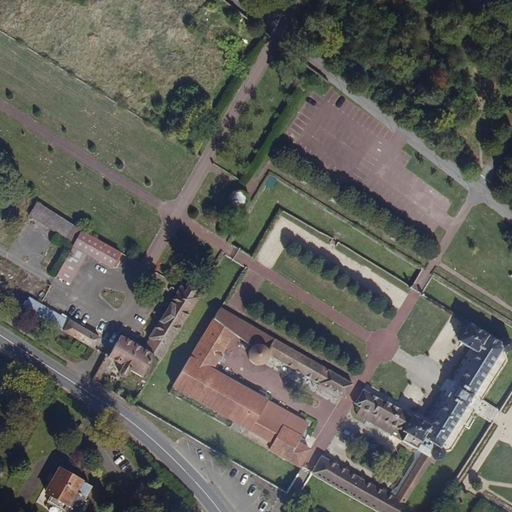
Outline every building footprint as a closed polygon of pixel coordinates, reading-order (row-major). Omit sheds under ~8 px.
[(388,16),(384,20),(391,25),(394,21),(388,16)] [(245,200),(245,198),(245,194),(243,191),(241,190),(239,189),(236,188),(234,188),(232,189),(229,191),(227,193),(226,196),(226,198),(226,201),(227,204),(230,206),(232,207),(235,208),(238,208),(242,206),(244,203),(245,200)] [(56,277),(70,284),(87,255),(111,268),(120,253),(82,231),(37,203),(29,215),(74,244),(56,277)] [(154,356),(161,360),(200,297),(181,285),(148,338),(150,339),(144,349),(121,336),(109,357),(123,366),(120,372),(119,373),(119,375),(120,376),(121,377),(122,378),(124,378),(126,377),(130,370),(141,377),(154,356)] [(70,320),(69,321),(29,298),(23,308),(94,349),(100,338),(70,320)] [(298,442),(308,424),(268,401),(227,377),(214,369),(220,358),(225,350),(234,334),(246,341),(254,346),(252,348),(250,350),(249,352),(249,355),(249,358),(250,360),(252,362),(254,364),(258,365),(261,365),(263,364),(265,362),(267,360),(268,357),(269,355),(344,398),(353,383),(221,308),(174,386),(234,420),(230,428),(299,467),(300,465),(310,450),(298,442)] [(413,415),(412,417),(364,389),(355,404),(361,407),(357,415),(422,453),(395,497),(322,456),(313,472),(311,474),(378,511),(399,511),(430,462),(434,464),(436,461),(439,461),(440,461),(442,459),(444,458),(445,455),(446,453),(445,451),(443,448),(442,447),(470,401),(502,349),(504,350),(505,350),(507,351),(508,351),(510,350),(511,349),(511,347),(511,341),(511,340),(509,339),(507,338),(505,339),(503,339),(502,340),(500,342),(469,323),(459,341),(476,352),(431,425),(413,415)] [(244,381),(253,366),(254,364),(252,362),(250,360),(249,358),(249,355),(249,352),(250,350),(252,348),(254,346),(246,341),(238,357),(225,350),(220,358),(233,366),(227,377),(268,401),(271,397),(244,381)] [(111,360),(105,356),(93,375),(100,379),(111,360)] [(45,493),(52,496),(49,501),(65,509),(67,506),(70,508),(84,480),(59,467),(45,493)]
